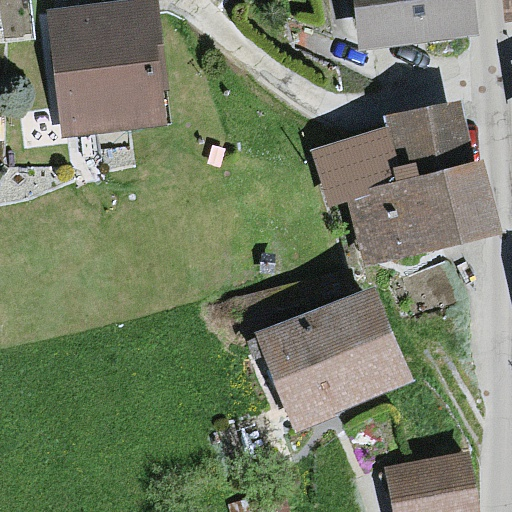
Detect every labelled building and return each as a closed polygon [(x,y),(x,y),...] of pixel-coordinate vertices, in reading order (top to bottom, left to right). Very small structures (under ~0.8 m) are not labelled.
[(470,0),(359,0),(365,42),(474,28),(470,0)] [(166,9),(59,20),(72,143),(179,131),(166,9)] [(394,128),(316,149),(330,203),(352,197),(482,168),(467,94),(390,113),(394,128)] [(497,237),(482,168),(352,197),(367,266),(497,237)] [(386,294),(265,340),(302,437),(423,391),(386,294)] [(478,511),(470,460),(389,474),(395,511),(478,511)]
